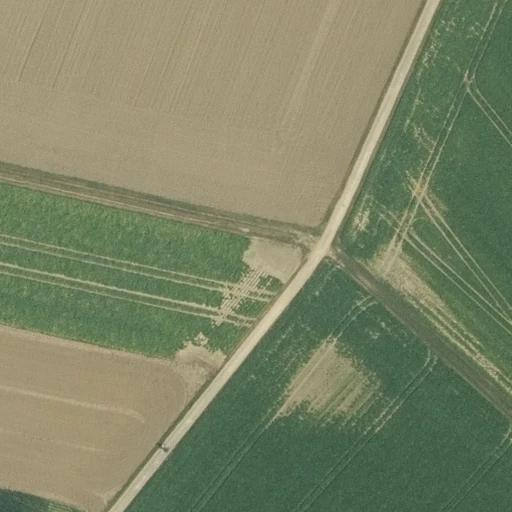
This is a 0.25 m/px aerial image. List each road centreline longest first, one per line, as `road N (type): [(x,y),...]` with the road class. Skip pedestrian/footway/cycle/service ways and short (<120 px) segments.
road 1 (track): [(123,511),(319,254),(432,0)]
road 2 (track): [(0,183),(319,254),(511,431)]
